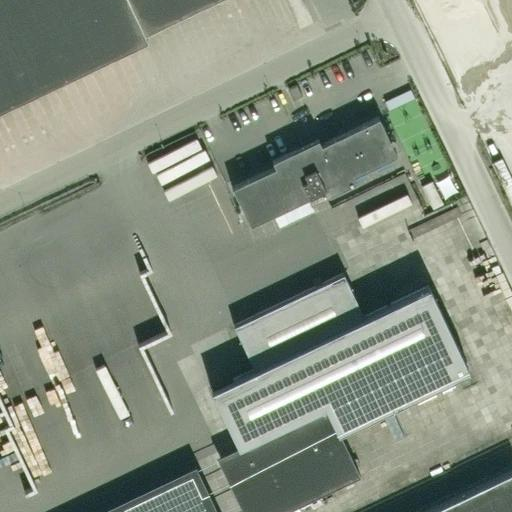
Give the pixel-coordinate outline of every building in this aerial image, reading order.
[(212,0),(0,0),(0,110),(147,40),(144,33),(212,0)] [(353,175),(396,154),(378,116),(320,144),(317,138),(272,160),(274,166),(231,187),(249,225),(307,197),(310,203),(356,181),(353,175)] [(511,211),(511,186),(504,164),(496,166),(511,211)] [(253,368),(211,388),(269,511),(280,511),(359,475),(338,430),(468,369),(428,284),(363,316),(343,272),(234,324),(253,368)] [(511,511),(511,468),(419,511),(511,511)]
